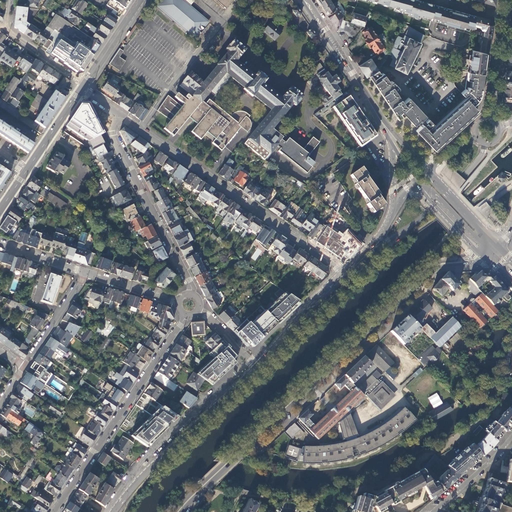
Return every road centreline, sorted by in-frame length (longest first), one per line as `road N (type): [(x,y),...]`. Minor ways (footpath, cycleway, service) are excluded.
road 1 (primary): [(182,511),(437,268),(483,256)]
road 2 (residential): [(120,116),(347,272)]
road 3 (residential): [(186,316),(53,511)]
road 4 (primary): [(252,365),(113,511)]
road 5 (residential): [(192,293),(117,144),(112,131),(120,116)]
road 6 (tertiary): [(484,142),(428,210),(362,257)]
road 7 (primary): [(379,118),(303,0)]
road 8 (primary): [(347,272),(252,365)]
